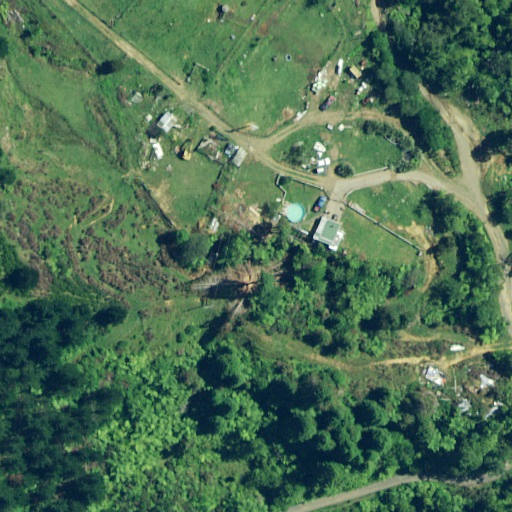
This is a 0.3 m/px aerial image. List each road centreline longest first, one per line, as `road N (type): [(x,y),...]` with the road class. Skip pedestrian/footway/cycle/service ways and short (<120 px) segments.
road 1 (unclassified): [(377,0),(385,35),(437,104),(490,209),(511,317)]
road 2 (unclassified): [(511,461),(458,489),(387,485),(298,511)]
